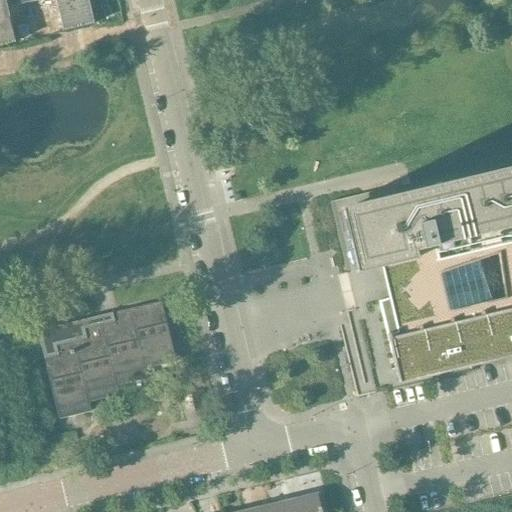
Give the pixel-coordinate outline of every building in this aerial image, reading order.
[(0,0),(0,29),(102,5),(100,0),(0,0)] [(511,356),(511,163),(330,207),(375,393),(399,387),(398,383),(511,356)] [(175,362),(164,320),(160,302),(37,331),(58,420),(90,412),(88,403),(118,395),(116,386),(146,379),(144,369),(175,362)] [(190,394),(198,426),(211,423),(203,391),(190,394)] [(320,511),(316,494),(292,500),(294,511),(320,511)] [(294,511),(292,500),(268,506),(269,511),(294,511)]
